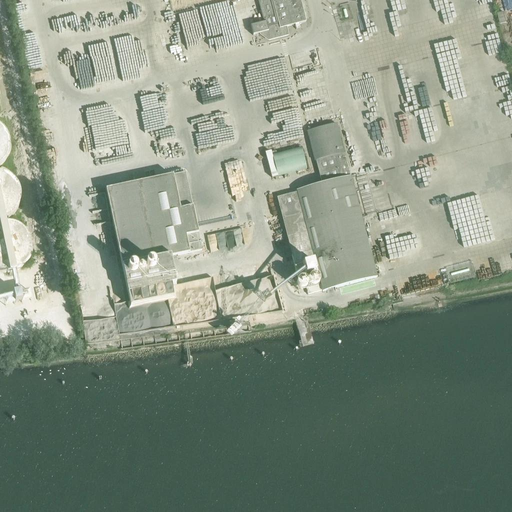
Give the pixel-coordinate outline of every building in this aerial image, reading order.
[(257,0),(264,23),(251,27),(253,36),(257,35),(267,33),(269,41),(288,36),(286,28),(306,23),(304,13),(300,0),(257,0)] [(498,14),(501,25),(507,23),(504,13),(498,14)] [(297,194),(277,199),(295,267),(298,279),(305,277),(318,274),(323,292),(377,278),(350,178),(344,155),(344,154),(336,124),(308,132),(322,185),(296,192),(297,194)] [(10,148),(10,143),(8,138),(6,134),(3,130),(0,128),(0,167),(3,165),(6,162),(8,158),(10,153),(10,148)] [(278,177),(308,169),(302,148),(272,156),(278,177)] [(21,199),(21,198),(21,194),(19,189),(17,184),(14,182),(11,178),(6,176),(3,175),(0,174),(0,222),(1,223),(6,221),(9,219),(14,216),(16,213),(19,208),(21,203),(21,199)] [(171,286),(176,285),(170,259),(202,252),(185,174),(105,191),(130,307),(174,298),(171,286)] [(32,250),(32,249),(31,244),(30,240),(27,236),(24,232),(21,229),(17,227),(13,226),(8,225),(3,225),(0,226),(0,272),(1,273),(6,274),(11,274),(15,273),(20,270),(24,267),(27,263),(30,259),(31,255),(32,250)] [(229,247),(244,245),(241,230),(208,236),(211,253),(230,250),(229,247)]
